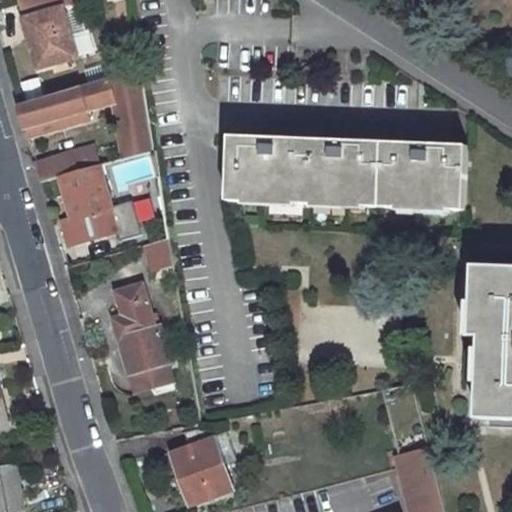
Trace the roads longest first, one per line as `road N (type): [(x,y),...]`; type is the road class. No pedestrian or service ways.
road 1 (residential): [(111,511),(13,200)]
road 2 (unknown): [(195,128),(236,403)]
road 3 (unknown): [(350,24),(184,32),(195,128)]
road 4 (unknown): [(195,128),(455,128)]
road 5 (residential): [(309,0),(511,120)]
